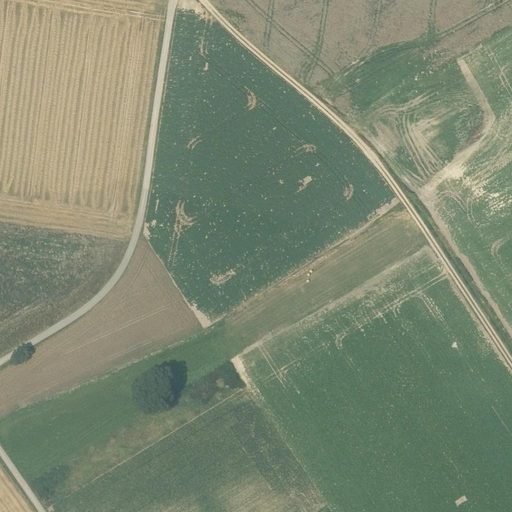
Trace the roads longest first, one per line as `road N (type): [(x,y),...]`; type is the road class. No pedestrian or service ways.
road 1 (track): [(511,362),(358,141),(200,0)]
road 2 (unclassified): [(167,0),(131,227),(111,268),(78,305),(0,367)]
